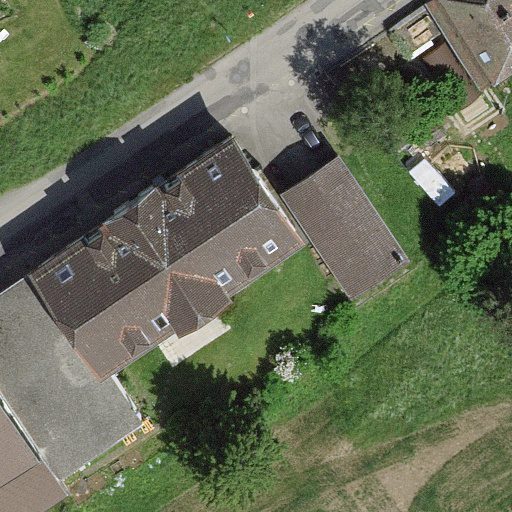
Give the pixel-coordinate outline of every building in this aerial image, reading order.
[(511,64),(511,0),(428,0),(426,1),(481,85),(511,64)] [(425,5),(390,28),(407,52),(441,30),(425,5)] [(0,386),(41,447),(58,478),(147,420),(109,362),(293,242),(223,135),(27,262),(36,276),(0,299),(0,386)] [(340,152),(283,188),(351,295),(408,259),(340,152)] [(0,474),(41,447),(0,388),(0,474)]
